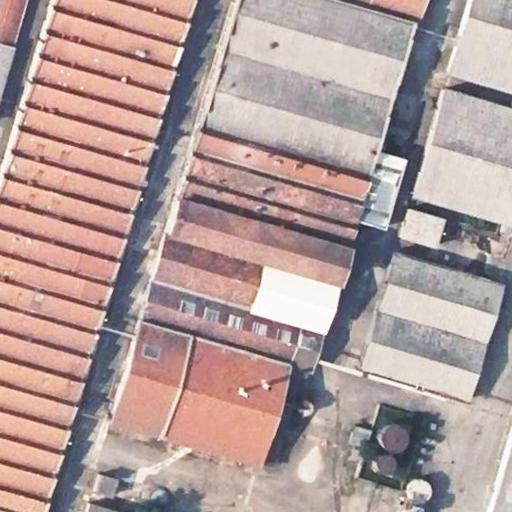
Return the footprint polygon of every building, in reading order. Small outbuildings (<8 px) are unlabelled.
[(0,0),(0,68),(19,0),(0,0)] [(39,511),(189,0),(49,0),(0,169),(0,511),(39,511)] [(412,0),(231,0),(112,416),(278,467),(412,0)] [(511,0),(465,0),(409,191),(511,222),(511,0)] [(441,217),(405,207),(397,235),(432,247),(441,217)] [(501,283),(392,251),(358,364),(465,398),(501,283)] [(421,419),(378,405),(369,431),(353,425),(347,444),(363,449),(356,474),(398,488),(421,419)] [(511,511),(511,424),(486,511),(511,511)] [(114,476),(96,471),(91,489),(109,495),(114,476)] [(124,511),(125,511),(87,501),(83,511),(124,511)]
